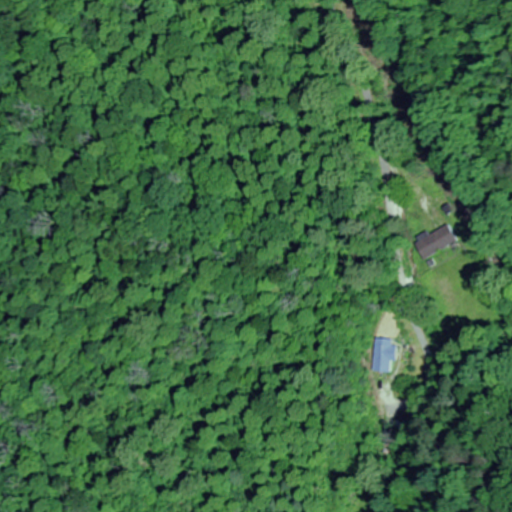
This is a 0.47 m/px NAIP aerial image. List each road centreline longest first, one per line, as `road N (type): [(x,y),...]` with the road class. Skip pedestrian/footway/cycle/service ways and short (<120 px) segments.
road 1 (residential): [(463,216),(450,211),(401,141),(377,130),(333,0)]
road 2 (residential): [(411,335),(377,130)]
